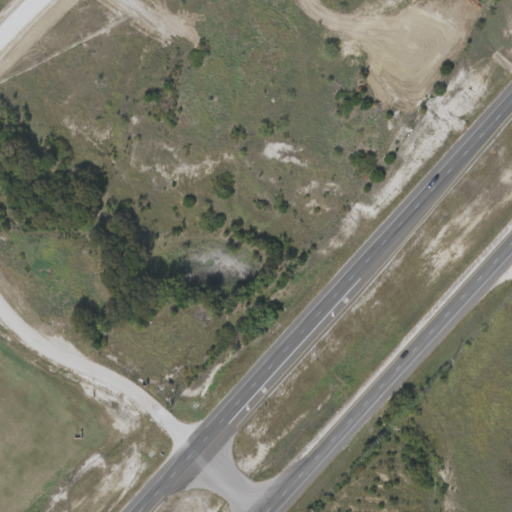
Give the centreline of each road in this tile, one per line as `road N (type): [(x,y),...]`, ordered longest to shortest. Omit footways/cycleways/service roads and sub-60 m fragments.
road 1 (trunk): [(511,104),(140,511)]
road 2 (trunk): [(260,511),(511,238)]
road 3 (residential): [(0,298),(38,333),(152,396),(185,430),(195,454),(254,511)]
